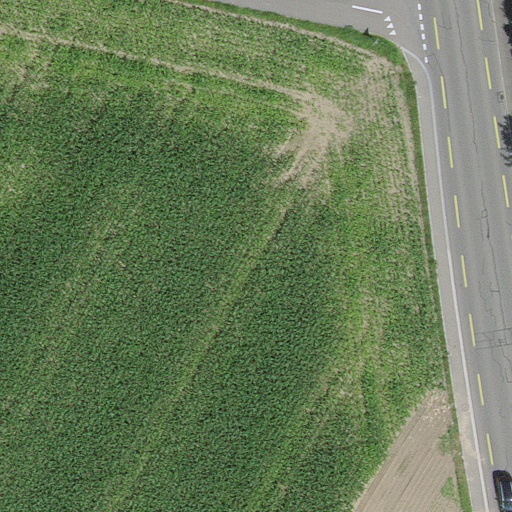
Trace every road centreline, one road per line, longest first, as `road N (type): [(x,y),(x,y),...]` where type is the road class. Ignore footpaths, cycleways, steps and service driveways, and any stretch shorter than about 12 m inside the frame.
road 1 (secondary): [(456,10),(511,347)]
road 2 (residential): [(321,0),(385,13),(456,10)]
